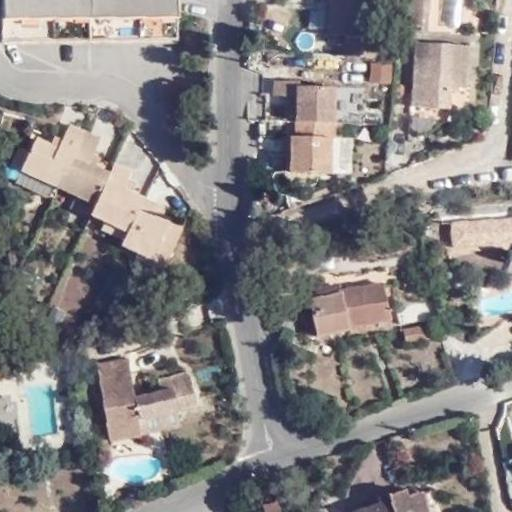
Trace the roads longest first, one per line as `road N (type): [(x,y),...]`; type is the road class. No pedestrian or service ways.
road 1 (unclassified): [(230,0),(221,173),(250,215),(229,409),(261,461)]
road 2 (unclassified): [(511,384),(261,461)]
